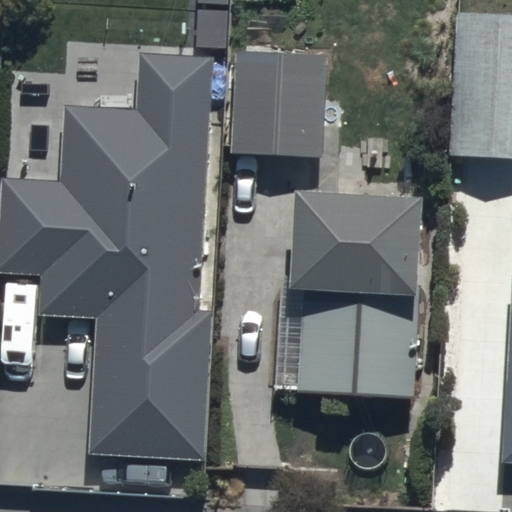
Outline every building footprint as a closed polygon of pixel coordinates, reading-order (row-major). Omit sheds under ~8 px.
[(511,29),(461,24),(453,172),(511,174),(511,29)] [(102,333),(94,465),(209,472),(218,326),(202,325),(218,70),(144,65),(140,123),(68,119),(64,195),(9,191),(3,284),(47,287),(45,330),(102,333)] [(329,69),(239,67),(238,170),(328,172),(329,69)] [(432,227),(304,219),(301,318),(306,318),(303,421),(416,425),(419,325),(428,325),(432,227)] [(511,275),(501,462),(511,462),(511,275)]
